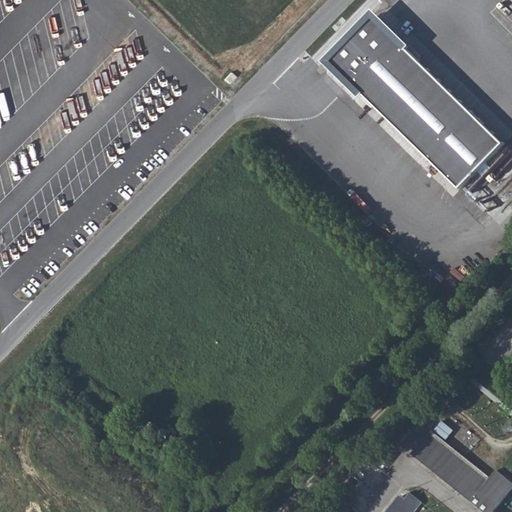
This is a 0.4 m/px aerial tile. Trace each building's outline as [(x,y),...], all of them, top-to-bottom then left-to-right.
[(377,10),(326,61),(363,98),(366,96),(461,189),(479,170),(483,175),(490,168),(486,164),(505,144),(409,49),(413,45),(377,10)] [(387,147),(403,133),(399,128),(382,142),(387,147)] [(462,349),(455,356),(459,359),(465,353),(462,349)] [(409,449),(485,511),(490,506),(510,480),(493,465),(483,475),(427,427),(409,449)] [(408,511),(417,503),(400,489),(380,511),(408,511)]
